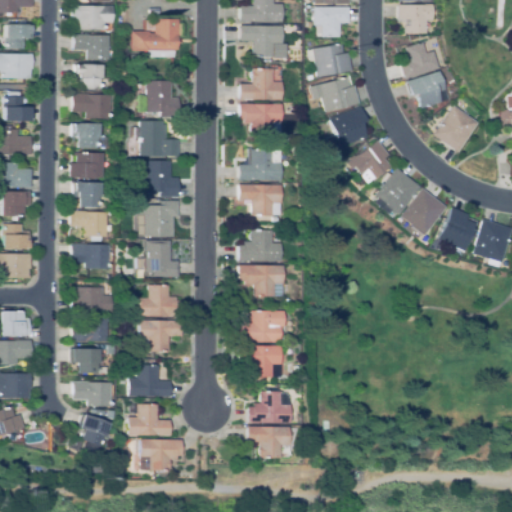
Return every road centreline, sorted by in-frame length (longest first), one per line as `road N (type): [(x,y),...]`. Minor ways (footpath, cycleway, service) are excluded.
road 1 (residential): [(47,0),(45,409)]
road 2 (residential): [(206,0),(203,408)]
road 3 (residential): [(369,0),(377,93),(395,130),(417,159),(451,180),(511,199)]
